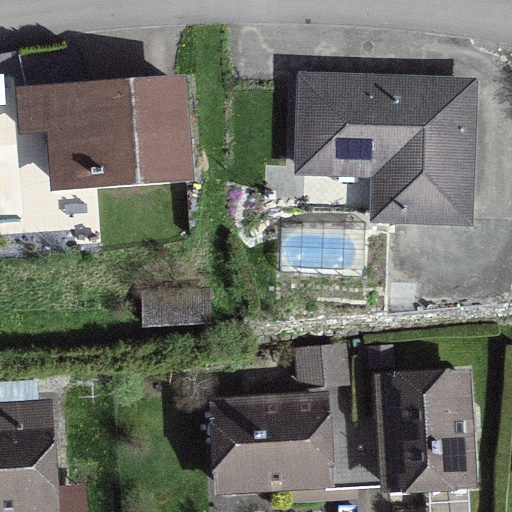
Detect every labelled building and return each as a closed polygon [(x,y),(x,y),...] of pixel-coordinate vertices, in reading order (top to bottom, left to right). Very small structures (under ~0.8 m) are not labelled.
[(382,214),(381,217),(466,219),(470,89),(308,84),(306,212),(382,214)] [(23,97),(25,128),(52,126),(56,182),(182,173),(176,86),(23,97)] [(355,420),(359,478),(387,477),(387,486),(469,482),(463,377),(383,382),(384,418),(355,420)] [(359,478),(355,420),(324,422),(322,400),(217,406),(221,486),(328,480),(359,478)] [(0,511),(54,511),(46,404),(0,407),(0,511)]
